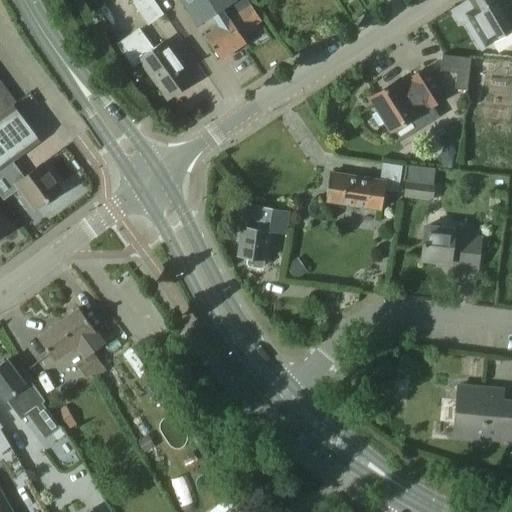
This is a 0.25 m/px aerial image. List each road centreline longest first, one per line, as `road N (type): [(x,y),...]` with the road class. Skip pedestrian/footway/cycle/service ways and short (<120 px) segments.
road 1 (tertiary): [(157,176),(429,0)]
road 2 (secondary): [(138,191),(217,336),(280,409)]
road 3 (secondary): [(295,393),(232,318),(157,176)]
road 4 (unclassified): [(295,393),(325,355),(380,311),(511,321)]
road 5 (tertiary): [(0,290),(138,191)]
road 6 (secondary): [(49,48),(138,191)]
road 7 (secondary): [(157,176),(49,48)]
road 8 (secondary): [(280,409),(335,457),(412,497)]
road 9 (secondary): [(412,497),(295,393)]
road 10 (residential): [(76,134),(0,28)]
